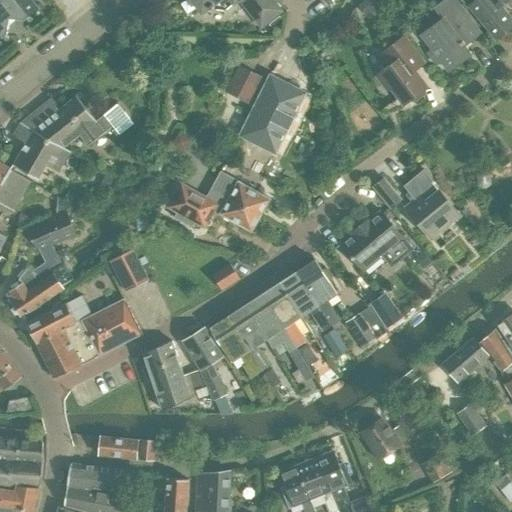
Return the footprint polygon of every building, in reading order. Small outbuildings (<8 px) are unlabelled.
[(0,0),(0,39),(6,34),(5,19),(20,23),(38,10),(29,0),(0,0)] [(239,0),(254,18),(273,3),(270,0),(191,0),(202,13),(208,8),(209,9),(224,11),(237,0),(239,0)] [(421,35),(448,71),(471,54),(465,45),(480,34),(454,0),(444,0),(425,15),(433,26),(421,35)] [(511,20),(500,5),(506,0),(477,0),(468,7),(495,40),(511,26),(511,20)] [(391,64),(376,76),(383,86),(388,83),(404,104),(413,98),(416,100),(425,94),(423,90),(425,88),(412,72),(423,64),(402,37),(382,52),(391,64)] [(248,104),(261,79),(240,68),(227,93),(248,104)] [(270,74),(240,135),(277,154),(290,128),(291,128),(292,127),(291,127),(296,118),(297,117),(296,116),(307,93),(270,74)] [(19,123),(63,148),(79,136),(88,146),(112,127),(119,136),(133,125),(117,104),(96,121),(76,96),(60,108),(51,97),(20,122),(19,123)] [(63,148),(19,123),(12,136),(25,143),(12,165),(38,179),(46,165),(59,172),(70,152),(63,148)] [(0,163),(0,185),(9,169),(0,163)] [(0,185),(0,203),(14,211),(30,181),(9,169),(0,185)] [(431,239),(458,216),(438,191),(431,183),(432,182),(423,170),(403,187),(414,200),(405,208),(431,239)] [(220,171),(212,187),(216,189),(215,190),(261,215),(270,200),(220,171)] [(383,180),(373,187),(390,208),(399,200),(383,180)] [(251,233),(261,215),(215,190),(216,189),(212,187),(206,197),(181,183),(167,207),(177,213),(175,217),(191,226),(194,222),(204,228),(213,211),(251,233)] [(65,211),(22,228),(29,237),(40,252),(45,263),(50,271),(61,262),(53,247),(76,237),(65,211)] [(391,267),(412,249),(380,211),(368,220),(368,219),(351,233),(352,234),(340,244),(350,256),(349,257),(352,260),(353,259),(363,272),(382,256),(391,267)] [(125,291),(148,280),(133,249),(110,261),(125,291)] [(300,270),(296,272),(307,290),(330,326),(339,320),(326,301),(337,294),(328,281),(329,280),(330,279),(330,278),(330,277),(330,276),(330,275),(330,274),(329,273),(328,272),(327,271),(326,271),(325,271),(324,270),(323,270),(322,271),(315,260),(313,261),(300,270)] [(10,292),(6,295),(11,302),(10,303),(20,318),(48,299),(61,290),(64,289),(62,286),(73,278),(65,265),(62,262),(61,262),(50,271),(45,263),(37,269),(39,272),(36,274),(28,268),(19,279),(21,283),(9,291),(10,292)] [(239,279),(235,274),(230,265),(212,277),(221,291),(239,279)] [(296,272),(279,284),(287,296),(301,317),(310,312),(322,331),(330,326),(307,290),(296,272)] [(279,284),(261,295),(283,329),(295,347),(296,348),(305,342),(293,323),(301,317),(287,296),(279,284)] [(386,292),(370,303),(386,327),(401,316),(386,292)] [(261,295),(245,306),(267,340),(272,347),(283,340),(289,350),(295,347),(283,329),(261,295)] [(75,323),(34,343),(52,379),(98,357),(140,335),(123,299),(75,323)] [(34,343),(75,323),(65,304),(52,310),(25,323),(34,343)] [(245,306),(227,317),(249,351),(251,350),(267,340),(245,306)] [(376,339),(359,313),(344,322),(362,348),(376,339)] [(511,316),(494,328),(495,330),(511,357),(511,358),(511,316)] [(227,317),(210,328),(232,362),(240,357),(246,365),(244,366),(251,377),(262,370),(255,359),(256,358),(251,350),(249,351),(227,317)] [(228,394),(214,362),(222,356),(204,328),(182,342),(200,370),(201,369),(210,394),(213,401),(228,394)] [(472,338),(442,364),(457,383),(488,357),(501,372),(499,373),(505,383),(504,384),(511,398),(511,358),(511,357),(495,330),(478,344),(472,338)] [(161,409),(191,397),(172,342),(142,355),(161,409)] [(0,351),(0,385),(4,390),(20,378),(1,353),(0,351)] [(256,358),(255,359),(262,370),(271,364),(264,353),(256,358)] [(200,370),(190,373),(197,398),(210,394),(201,369),(200,370)] [(31,409),(25,397),(10,400),(9,411),(31,409)] [(472,403),(457,413),(473,436),(487,426),(472,403)] [(406,441),(420,432),(406,412),(393,421),(397,427),(390,431),(382,418),(361,432),(379,459),(400,445),(399,444),(406,440),(406,441)] [(136,459),(137,441),(100,437),(99,456),(136,459)] [(0,438),(0,458),(41,462),(42,443),(0,438)] [(152,461),(154,441),(142,440),(140,460),(152,461)] [(317,459),(338,511),(353,511),(343,486),(351,482),(344,465),(340,467),(334,452),(317,459)] [(0,458),(0,485),(17,486),(15,491),(37,493),(38,488),(41,462),(0,458)] [(329,511),(334,511),(338,511),(317,459),(296,467),(307,494),(309,499),(322,494),(329,511)] [(67,488),(100,492),(103,468),(71,464),(67,488)] [(307,494),(296,467),(280,474),(286,488),(281,490),(288,507),(303,502),(306,509),(304,509),(304,511),(314,511),(309,499),(307,494)] [(100,492),(130,495),(133,473),(133,472),(103,468),(100,492)] [(197,475),(194,511),(227,511),(230,473),(197,475)] [(505,474),(495,483),(500,490),(511,481),(505,474)] [(166,494),(164,511),(185,511),(187,481),(167,479),(166,485),(158,485),(158,494),(166,494)] [(100,492),(67,488),(64,506),(88,511),(127,511),(130,495),(100,492)] [(0,491),(0,507),(27,511),(32,511),(37,493),(15,491),(14,494),(0,491)]
